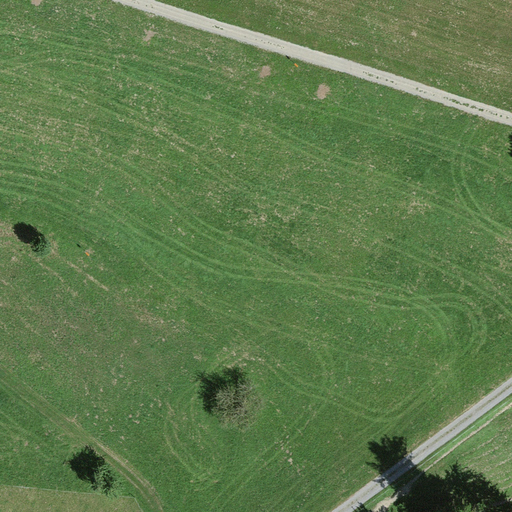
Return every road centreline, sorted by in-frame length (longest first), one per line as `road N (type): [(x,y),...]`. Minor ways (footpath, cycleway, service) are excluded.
road 1 (track): [(511,125),(107,0)]
road 2 (track): [(0,368),(123,466),(153,494),(158,511)]
road 3 (track): [(511,385),(337,511)]
